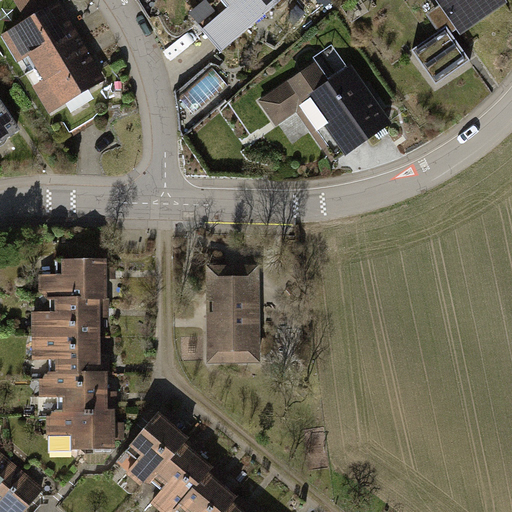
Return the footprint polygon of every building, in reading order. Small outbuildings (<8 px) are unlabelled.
[(22,60),(29,72),(39,66),(79,43),(53,0),(16,0),(31,23),(17,30),(15,27),(3,35),(18,62),(22,60)] [(281,0),(222,0),(229,8),(203,30),(222,52),(281,0)] [(432,0),(462,44),(511,10),(504,0),(432,0)] [(442,27),(408,52),(432,84),(466,59),(442,27)] [(102,81),(79,43),(39,66),(62,105),(102,81)] [(394,128),(350,63),(326,80),(313,59),(254,99),(271,123),(307,98),(348,159),(394,128)] [(0,98),(0,142),(21,128),(0,98)] [(110,259),(57,260),(57,275),(35,275),(36,297),(50,296),(104,296),(110,296),(110,259)] [(260,270),(207,270),(207,362),(260,362),(260,270)] [(104,296),(50,296),(50,311),(29,312),(29,333),(95,332),(104,332),(104,296)] [(29,333),(30,357),(53,357),(53,371),(95,371),(95,332),(29,333)] [(36,371),(37,396),(60,395),(60,410),(102,409),(102,370),(95,371),(53,371),(36,371)] [(44,410),(44,434),(68,434),(68,448),(110,448),(109,409),(102,409),(60,410),(44,410)] [(126,475),(143,489),(154,475),(181,444),(187,437),(158,413),(131,445),(144,455),(126,475)] [(149,506),(157,511),(172,511),(179,504),(206,473),(210,468),(181,444),(154,475),(166,486),(149,506)] [(0,485),(16,467),(0,454),(0,485)] [(16,467),(0,485),(0,511),(23,511),(43,490),(16,467)] [(221,511),(230,502),(234,497),(206,473),(179,504),(188,511),(221,511)] [(241,511),(230,502),(221,511),(241,511)]
